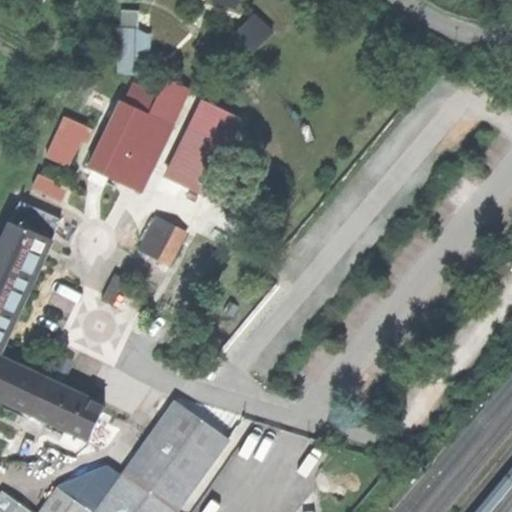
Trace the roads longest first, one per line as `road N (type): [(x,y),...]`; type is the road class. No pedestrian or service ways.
road 1 (unclassified): [(306,417),(143,370),(89,319)]
road 2 (unclassified): [(511,35),(470,34),(400,0)]
